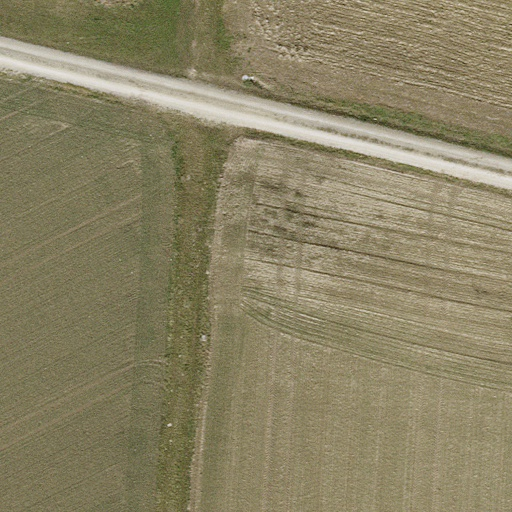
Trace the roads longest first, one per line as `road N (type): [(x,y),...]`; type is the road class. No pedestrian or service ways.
road 1 (track): [(0,48),(511,170)]
road 2 (track): [(174,511),(214,0)]
